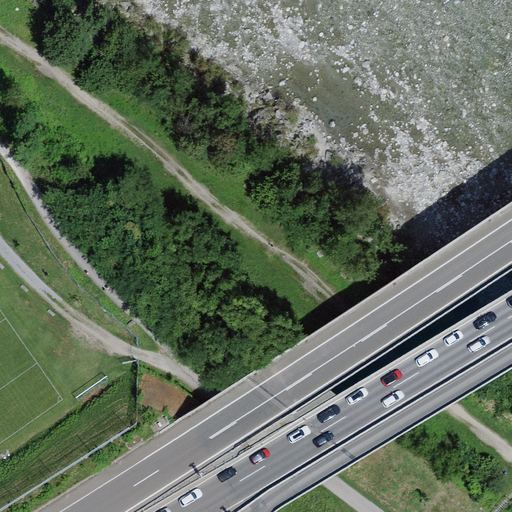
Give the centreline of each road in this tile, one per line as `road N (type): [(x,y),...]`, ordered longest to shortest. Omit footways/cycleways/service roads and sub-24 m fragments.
road 1 (primary): [(511,239),(89,511)]
road 2 (primary): [(188,511),(511,315)]
road 3 (track): [(0,145),(73,254),(200,374)]
road 4 (track): [(0,244),(82,323),(136,353),(200,374)]
road 5 (track): [(200,374),(368,511)]
